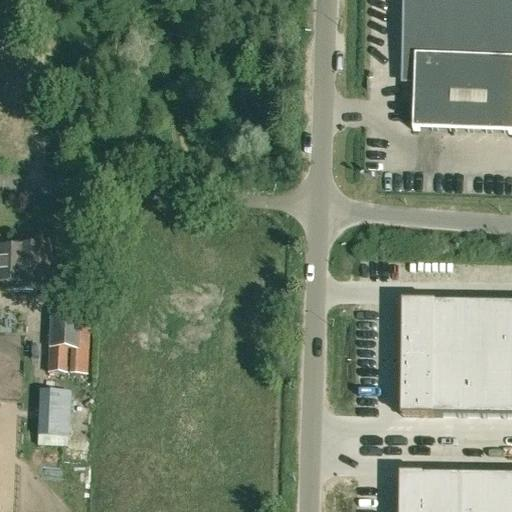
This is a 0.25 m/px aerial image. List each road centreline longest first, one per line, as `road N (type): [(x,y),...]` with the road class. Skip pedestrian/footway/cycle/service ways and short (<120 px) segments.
road 1 (unclassified): [(319,210),(0,185)]
road 2 (unclassified): [(311,511),(319,210)]
road 3 (unclassified): [(319,210),(327,0)]
road 4 (unclassified): [(511,224),(319,210)]
